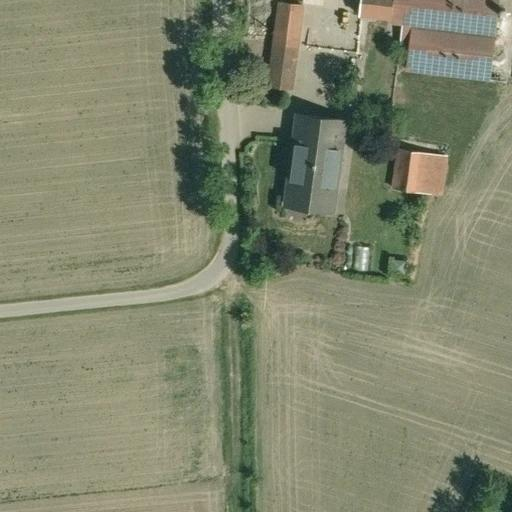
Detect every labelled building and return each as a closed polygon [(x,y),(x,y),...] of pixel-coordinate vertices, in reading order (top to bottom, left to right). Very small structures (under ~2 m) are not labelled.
[(363,0),(361,13),(392,17),(394,0),(363,0)] [(496,0),(394,0),(392,17),(392,22),(492,34),(496,0)] [(494,38),(411,28),(405,70),(489,80),(494,38)] [(297,45),(274,42),(268,85),(292,88),(297,45)] [(318,118),(299,116),(296,143),(298,143),(294,168),(291,167),(287,197),(307,200),(306,205),(330,209),(334,176),(338,177),(341,158),(335,157),(340,120),(318,117),(318,118)] [(424,151),(399,148),(393,187),(419,191),(424,151)]
